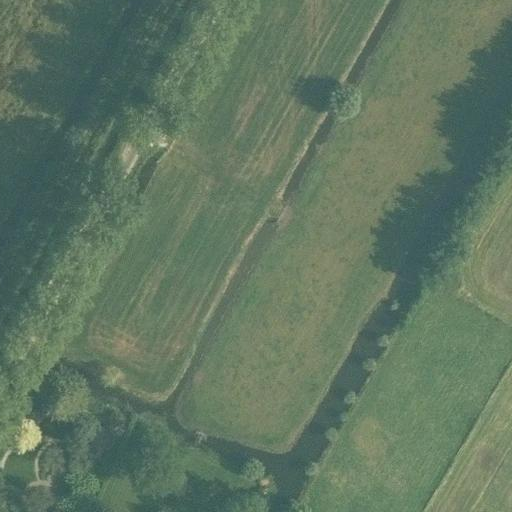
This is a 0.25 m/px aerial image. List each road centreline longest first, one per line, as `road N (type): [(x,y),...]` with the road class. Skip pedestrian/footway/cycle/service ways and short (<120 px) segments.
road 1 (unclassified): [(0,381),(217,0)]
road 2 (track): [(0,290),(166,0)]
